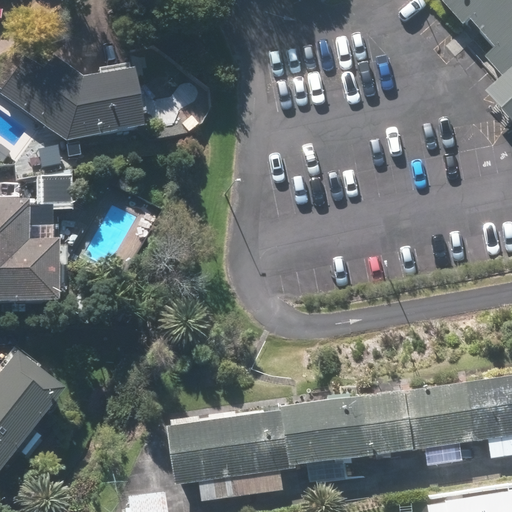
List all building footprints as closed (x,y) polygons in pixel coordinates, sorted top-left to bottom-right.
[(511,0),(446,0),(464,19),(470,14),(500,46),(489,55),(507,74),(484,95),(511,124),(511,0)] [(30,47),(0,87),(0,98),(62,145),(62,146),(140,134),(132,76),(80,84),(30,47)] [(50,249),(51,213),(36,213),(0,213),(0,310),(55,311),(56,249),(50,249)] [(0,472),(61,395),(13,358),(0,374),(0,472)] [(511,380),(166,431),(175,489),(201,485),(203,505),(286,492),(283,473),(307,469),(310,486),(349,481),(346,464),(425,452),(428,468),(466,463),(463,447),(487,443),(490,463),(511,459),(511,380)] [(164,511),(164,495),(129,497),(129,511),(164,511)] [(511,511),(511,495),(435,508),(435,511),(511,511)]
